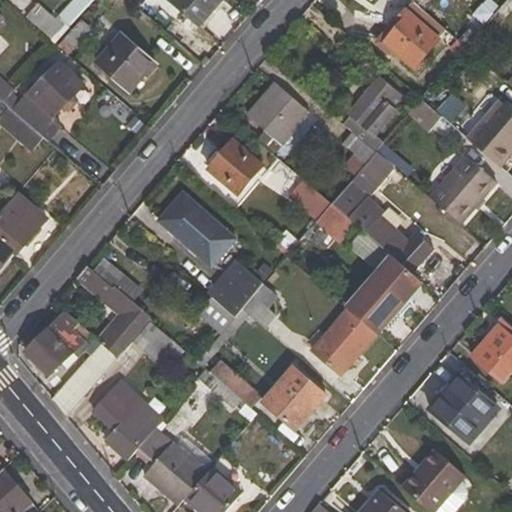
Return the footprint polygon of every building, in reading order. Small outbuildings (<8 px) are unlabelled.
[(60,35),(91,0),(67,0),(71,2),(49,25),(60,35)] [(222,0),(174,0),(173,2),(199,26),(222,0)] [(504,20),(511,10),(511,0),(505,0),(495,12),(504,20)] [(379,39),(413,68),(437,40),(403,11),(379,39)] [(97,34),(81,20),(57,46),(69,58),(80,44),(85,48),(97,34)] [(484,41),(477,34),(466,48),(474,54),(484,41)] [(143,73),(149,78),(159,67),(121,35),(96,63),(129,91),(143,73)] [(449,48),(459,56),(466,48),(456,39),(449,48)] [(83,85),(57,61),(12,111),(42,138),(48,144),(61,129),(52,121),(64,107),(73,97),(83,85)] [(12,92),(0,80),(0,101),(3,103),(12,92)] [(466,107),(437,81),(422,98),(452,124),(466,107)] [(359,107),(352,116),(356,119),(371,133),(400,98),(381,82),(373,91),(369,87),(356,103),(359,107)] [(248,115),(281,144),(308,112),(276,83),(248,115)] [(467,121),(496,146),(511,126),(511,105),(493,90),(467,121)] [(69,111),(78,102),(73,97),(64,107),(69,111)] [(428,130),(440,116),(421,100),(409,114),(428,130)] [(42,138),(12,111),(8,109),(1,116),(0,116),(0,124),(30,151),(42,138)] [(371,133),(356,119),(348,129),(352,132),(376,152),(383,144),(371,133)] [(343,167),(355,176),(376,152),(352,132),(342,144),(353,154),(343,167)] [(209,169),(238,194),(262,166),(233,141),(209,169)] [(385,160),(392,152),(383,144),(376,152),(385,160)] [(393,167),(385,160),(376,152),(355,176),(351,181),(368,196),(393,167)] [(466,156),(430,199),(460,225),(496,182),(466,156)] [(368,196),(351,181),(331,204),(349,219),(368,196)] [(309,184),(294,203),(315,223),(331,204),(309,184)] [(159,221),(211,267),(234,239),(183,193),(159,221)] [(46,220),(16,194),(0,212),(0,266),(11,253),(15,256),(32,236),(36,239),(46,228),(42,225),(46,220)] [(349,219),(363,231),(392,257),(413,275),(432,252),(416,238),(410,245),(378,216),(383,209),(368,196),(349,219)] [(333,237),(349,219),(331,204),(315,223),(320,226),(333,237)] [(322,250),(333,237),(320,226),(309,239),(322,250)] [(363,231),(350,247),(378,272),(392,257),(363,231)] [(392,257),(378,272),(346,309),(375,335),(422,282),(413,275),(392,257)] [(126,277),(105,258),(94,272),(116,290),(126,277)] [(236,261),(208,293),(235,317),(241,310),(262,284),(236,261)] [(94,272),(87,266),(76,278),(120,316),(111,327),(107,323),(95,338),(117,358),(129,344),(150,320),(131,304),(116,290),(94,272)] [(142,290),(126,277),(116,290),(131,304),(142,290)] [(267,307),(276,297),(262,284),(241,310),(247,315),(264,330),(276,315),(267,307)] [(211,298),(198,314),(220,334),(234,318),(211,298)] [(310,352),(338,377),(375,335),(346,309),(310,352)] [(234,318),(220,334),(204,353),(198,362),(205,368),(247,315),(241,310),(235,317),(234,318)] [(89,346),(96,353),(52,401),(65,418),(117,358),(95,338),(85,329),(79,336),(73,330),(79,324),(65,311),(25,352),(47,375),(70,351),(78,358),(89,346)] [(172,339),(150,320),(129,344),(151,364),(172,339)] [(85,329),(79,324),(73,330),(79,336),(85,329)] [(503,383),(511,371),(511,338),(498,326),(473,355),(503,383)] [(204,353),(184,336),(178,344),(198,362),(204,353)] [(261,397),(220,361),(210,373),(240,398),(252,409),(261,397)] [(294,431),(325,394),(292,366),(262,402),(294,431)] [(210,373),(205,368),(197,379),(231,409),(240,398),(210,373)] [(457,372),(438,394),(444,399),(462,377),(457,372)] [(497,406),(462,377),(444,399),(432,413),(467,442),(497,406)] [(114,432),(106,443),(127,462),(135,452),(118,437),(129,423),(147,439),(155,430),(162,420),(118,382),(93,412),(114,432)] [(147,439),(129,423),(118,437),(135,452),(147,439)] [(151,466),(144,476),(177,505),(183,498),(204,472),(155,430),(147,439),(135,452),(151,466)] [(433,511),(465,476),(434,451),(402,488),(429,511),(433,511)] [(225,511),(241,494),(210,466),(204,472),(183,498),(199,511),(225,511)] [(0,474),(0,511),(41,511),(4,471),(0,474)] [(405,511),(380,491),(361,511),(405,511)]
